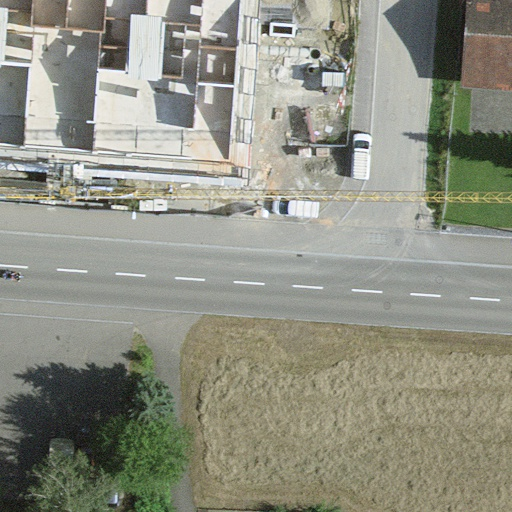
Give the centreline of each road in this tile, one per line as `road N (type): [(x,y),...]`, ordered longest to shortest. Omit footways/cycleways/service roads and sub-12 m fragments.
road 1 (primary): [(406,295),(0,265)]
road 2 (residential): [(406,295),(441,0)]
